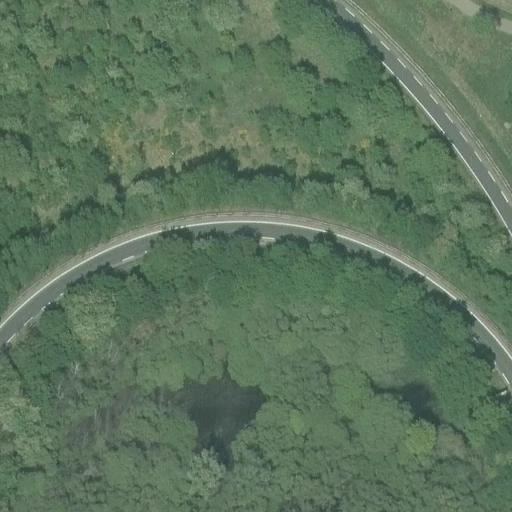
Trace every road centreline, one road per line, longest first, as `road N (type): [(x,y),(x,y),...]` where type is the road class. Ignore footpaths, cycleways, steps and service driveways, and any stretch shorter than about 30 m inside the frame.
road 1 (primary): [(0,341),(78,275),(150,243),(279,234),(345,250),(402,276),(474,330),(511,378)]
road 2 (primary): [(511,225),(440,121),(324,0)]
